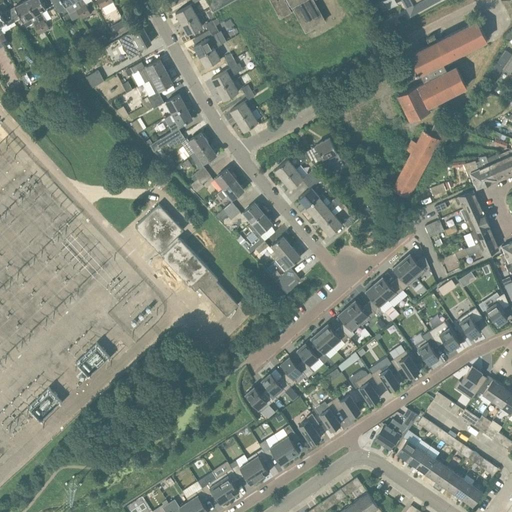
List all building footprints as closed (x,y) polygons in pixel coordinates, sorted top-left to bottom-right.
[(39,34),(44,31),(40,24),(27,0),(26,0),(8,10),(14,21),(21,17),(26,26),(33,22),(39,34)] [(48,11),(55,8),(51,0),(27,0),(40,24),(44,31),(49,29),(45,22),(46,21),(41,12),(46,9),(48,11)] [(69,12),(76,9),(81,6),(77,0),(51,0),(55,8),(57,11),(66,7),(69,12)] [(83,0),(77,0),(81,6),(86,16),(91,14),(83,0)] [(97,0),(102,8),(109,5),(105,0),(97,0)] [(233,0),(211,0),(216,8),(233,0)] [(256,0),(269,22),(310,0),(318,0),(331,23),(283,49),(296,73),(361,38),(355,27),(352,29),(351,27),(360,22),(348,0),(256,0)] [(397,0),(386,0),(391,10),(400,5),(397,0)] [(403,0),(411,13),(434,0),(403,0)] [(176,12),(182,23),(197,15),(191,4),(176,12)] [(81,6),(76,9),(81,19),(86,16),(81,6)] [(0,38),(4,45),(9,43),(0,26),(6,23),(7,25),(14,21),(8,10),(2,14),(0,10),(0,38)] [(188,34),(203,26),(197,15),(182,23),(188,34)] [(233,25),(230,19),(224,22),(227,28),(233,25)] [(209,29),(216,26),(213,20),(206,24),(209,29)] [(420,84),(402,93),(397,95),(409,118),(413,116),(431,107),(429,103),(467,85),(457,65),(448,69),(444,60),(487,39),(477,20),(437,40),(434,34),(426,38),(429,44),(416,51),(411,54),(425,82),(420,84)] [(393,28),(390,22),(385,25),(387,30),(393,28)] [(216,26),(209,29),(212,35),(219,31),(216,26)] [(118,39),(129,59),(143,52),(141,48),(151,42),(143,28),(135,33),(134,30),(118,39)] [(97,47),(108,41),(105,35),(94,41),(97,47)] [(200,56),(215,47),(209,37),(194,45),(200,56)] [(206,67),(221,58),(215,47),(200,56),(206,67)] [(79,49),(69,55),(73,63),(83,57),(79,49)] [(502,67),(511,55),(506,50),(497,63),(502,67)] [(227,62),(234,58),(231,53),(224,56),(227,62)] [(218,89),(237,78),(233,80),(230,76),(243,69),(239,62),(237,64),(234,58),(227,62),(230,68),(212,78),(218,89)] [(149,81),(167,71),(160,59),(145,67),(142,62),(131,67),(134,73),(138,71),(145,83),(149,81)] [(133,73),(130,68),(125,70),(128,76),(133,73)] [(86,76),(89,81),(93,86),(104,79),(98,69),(86,76)] [(159,90),(173,83),(167,71),(149,81),(151,86),(155,92),(147,97),(141,100),(144,105),(150,101),(150,102),(161,96),(158,91),(159,90)] [(237,78),(218,89),(224,99),(242,89),(242,88),(237,78)] [(132,88),(128,81),(122,84),(127,91),(132,88)] [(242,89),(245,94),(251,90),(248,84),(242,88),(242,89)] [(251,90),(245,94),(248,99),(255,95),(251,90)] [(501,99),(505,103),(511,97),(511,93),(510,92),(501,99)] [(172,114),(186,106),(179,94),(165,102),(172,114)] [(279,114),(285,111),(277,95),(271,98),(279,114)] [(161,96),(150,102),(153,108),(164,102),(161,96)] [(237,120),(251,111),(245,101),(230,110),(237,120)] [(181,127),(180,125),(192,118),(186,106),(172,114),(175,120),(168,123),(172,131),(168,134),(161,138),(165,144),(172,140),(182,133),(179,128),(181,127)] [(251,111),(237,120),(244,131),(258,121),(251,111)] [(146,127),(140,117),(132,123),(138,132),(146,127)] [(495,127),(508,132),(510,126),(498,121),(495,127)] [(413,188),(432,153),(436,146),(442,149),(452,131),(436,122),(430,134),(423,130),(416,142),(411,139),(406,149),(411,152),(396,179),(397,179),(392,189),(408,198),(413,188)] [(201,132),(188,141),(190,144),(185,147),(190,155),(192,154),(196,151),(209,143),(201,132)] [(182,133),(172,140),(169,141),(168,142),(171,147),(172,147),(175,145),(181,142),(186,139),(182,133)] [(335,148),(336,147),(331,137),(316,145),(316,146),(312,148),(304,152),(308,157),(314,164),(323,159),(326,165),(340,158),(335,148)] [(204,163),(207,161),(216,154),(209,143),(196,151),(192,154),(201,168),(194,173),(198,178),(207,171),(202,164),(203,163),(204,163)] [(507,173),(511,171),(511,153),(510,150),(499,155),(501,159),(507,173)] [(304,161),(308,157),(304,152),(303,151),(297,154),(304,161)] [(496,178),(507,173),(501,159),(499,155),(498,155),(498,153),(487,158),(489,164),(496,180),(497,179),(496,178)] [(170,168),(173,166),(174,165),(165,155),(164,156),(161,159),(170,168)] [(487,184),(496,180),(489,164),(487,158),(486,158),(485,156),(478,157),(480,160),(476,162),(479,169),(480,168),(487,184)] [(275,169),(283,179),(296,168),(288,159),(275,169)] [(477,188),(487,184),(480,168),(479,169),(476,162),(475,162),(475,161),(464,163),(464,161),(458,161),(459,167),(463,166),(466,173),(470,172),(477,188)] [(223,188),(235,178),(227,168),(214,178),(223,188)] [(291,188),(302,179),(303,177),(296,168),(283,179),(291,188)] [(302,179),(306,184),(317,175),(312,169),(303,177),(302,179)] [(207,171),(198,178),(191,183),(196,191),(204,185),(202,183),(212,176),(207,171)] [(359,174),(353,178),(357,185),(364,182),(363,182),(359,174)] [(298,198),(306,207),(320,196),(312,187),(321,179),(317,175),(306,184),(310,188),(298,198)] [(160,190),(168,181),(165,177),(156,186),(160,190)] [(223,199),(228,195),(231,199),(244,189),(235,178),(223,188),(218,193),(223,199)] [(445,182),(447,188),(453,186),(451,180),(445,182)] [(443,182),(430,187),(433,195),(446,190),(443,182)] [(334,200),(338,197),(331,189),(327,192),(334,200)] [(462,209),(478,201),(473,189),(462,194),(457,196),(458,197),(455,198),(458,205),(460,204),(462,209)] [(306,207),(314,216),(327,205),(320,196),(306,207)] [(338,197),(334,200),(340,207),(344,204),(338,197)] [(227,214),(236,206),(232,201),(223,209),(227,214)] [(447,207),(445,202),(445,201),(434,206),(437,212),(447,207)] [(469,219),(484,213),(484,212),(483,212),(478,201),(462,209),(463,209),(460,210),(465,221),(469,219)] [(251,222),(264,212),(255,202),(243,212),(251,222)] [(238,303),(216,279),(218,278),(208,268),(177,235),(183,229),(159,203),(135,225),(190,284),(195,289),(199,285),(227,314),(238,303)] [(314,216),(322,226),(335,215),(327,205),(314,216)] [(236,206),(227,214),(231,219),(241,211),(236,206)] [(261,235),(262,234),(261,232),(272,223),(264,212),(251,222),(248,225),(258,237),(247,246),(252,251),(253,250),(255,248),(265,240),(261,235)] [(474,231),(489,224),(484,213),(469,219),(465,221),(468,227),(470,226),(472,230),(474,230),(474,231)] [(353,214),(343,222),(347,227),(357,219),(353,214)] [(335,215),(322,226),(330,235),(343,224),(335,215)] [(439,219),(425,225),(430,236),(444,230),(439,219)] [(478,243),(493,236),(489,225),(489,224),(474,231),(474,230),(472,230),(473,232),(464,235),(468,242),(476,238),(478,243)] [(447,236),(457,231),(454,225),(445,230),(447,236)] [(270,253),(275,260),(292,246),(283,235),(271,246),(274,250),(270,253)] [(480,248),(478,249),(481,256),(499,248),(493,236),(478,243),(480,248)] [(265,240),(255,248),(259,253),(269,245),(265,240)] [(511,241),(502,246),(508,261),(511,260),(511,241)] [(291,267),(290,266),(301,256),(292,246),(275,260),(286,271),(279,277),(284,281),(290,289),(299,281),(289,269),(291,267)] [(465,248),(454,253),(457,259),(467,254),(465,248)] [(401,260),(414,275),(423,268),(425,270),(429,267),(424,255),(417,261),(410,252),(401,260)] [(406,282),(414,275),(401,260),(392,267),(400,276),(395,280),(403,289),(408,285),(406,282)] [(403,289),(395,280),(390,284),(383,276),(374,283),(387,299),(395,291),(397,294),(403,289)] [(458,279),(462,284),(467,281),(463,276),(458,279)] [(502,280),(504,284),(504,285),(511,281),(509,276),(502,280)] [(378,306),(387,299),(374,283),(365,291),(372,299),(368,304),(375,313),(381,308),(378,306)] [(484,305),(497,325),(507,318),(507,317),(506,317),(501,309),(509,304),(508,302),(503,292),(484,305)] [(375,313),(368,304),(363,308),(355,299),(347,307),(360,322),(368,315),(370,317),(375,313)] [(457,318),(471,338),(481,331),(480,330),(480,331),(474,322),(483,317),(475,306),(457,318)] [(360,322),(347,307),(338,314),(345,323),(340,327),(346,334),(348,336),(349,338),(354,333),(353,332),(351,329),(360,322)] [(428,331),(438,345),(444,341),(450,350),(460,343),(448,327),(447,324),(444,320),(428,331)] [(346,334),(340,327),(335,331),(328,323),(319,330),(332,345),(341,338),(343,341),(348,336),(346,334)] [(324,353),(332,345),(319,330),(310,338),(318,346),(313,350),(319,357),(321,360),(326,355),(324,353)] [(426,338),(416,345),(420,350),(422,353),(429,364),(439,357),(438,357),(433,349),(438,345),(428,331),(423,334),(426,338)] [(78,361),(91,375),(112,356),(98,341),(78,361)] [(319,357),(313,350),(306,342),(297,349),(304,358),(296,364),(302,371),(304,374),(311,368),(309,366),(319,357)] [(357,351),(361,356),(366,352),(363,348),(357,351)] [(410,377),(420,371),(406,350),(391,360),(398,370),(403,367),(410,377)] [(350,355),(353,360),(359,356),(355,351),(350,355)] [(302,371),(296,364),(289,356),(281,363),(288,372),(282,376),(291,386),(296,381),(294,378),(302,371)] [(470,388),(468,391),(474,395),(481,385),(476,381),(481,373),(482,373),(482,372),(472,365),(461,382),(470,388)] [(371,374),(378,383),(383,380),(390,391),(400,384),(388,367),(379,374),(376,370),(371,374)] [(291,386),(282,376),(277,380),(270,372),(261,380),(268,388),(274,395),(283,388),(285,390),(291,386)] [(378,383),(371,374),(370,372),(355,382),(370,404),(380,398),(373,387),(378,383)] [(478,390),(492,400),(502,385),(493,379),(492,379),(487,376),(481,385),(478,390)] [(492,400),(502,406),(511,392),(502,385),(492,400)] [(29,406),(43,420),(63,400),(50,386),(29,406)] [(274,395),(268,388),(261,394),(254,386),(245,394),(258,409),(268,400),(270,403),(277,397),(274,395)] [(502,406),(511,413),(511,411),(511,392),(502,406)] [(332,400),(339,410),(344,407),(351,417),(361,411),(349,394),(340,400),(337,397),(332,400)] [(339,410),(332,400),(327,404),(329,408),(320,414),(331,431),(341,424),(334,414),(339,410)] [(401,440),(418,415),(408,408),(403,415),(406,417),(402,424),(393,418),(388,425),(385,423),(375,438),(390,449),(397,438),(401,440)] [(311,444),(321,438),(314,427),(319,423),(312,413),(307,417),(308,419),(299,426),(311,444)] [(424,427),(427,430),(432,422),(429,420),(424,427)] [(494,420),(491,425),(502,429),(504,424),(494,420)] [(427,430),(430,432),(436,424),(432,422),(427,430)] [(278,439),(290,458),(300,451),(299,450),(293,441),(298,438),(291,427),(285,431),(287,433),(278,439)] [(490,437),(493,439),(498,431),(495,429),(490,437)] [(498,431),(493,439),(496,441),(501,433),(498,431)] [(443,440),(446,442),(451,435),(448,433),(443,440)] [(446,442),(449,444),(454,437),(451,435),(446,442)] [(396,453),(406,460),(416,445),(407,438),(396,453)] [(261,447),(268,458),(274,454),(279,462),(279,463),(280,464),(290,458),(278,439),(269,445),(267,443),(261,447)] [(406,460),(416,466),(426,452),(416,445),(406,460)] [(462,453),(465,455),(470,448),(467,446),(462,453)] [(248,459),(260,477),(270,471),(269,469),(268,470),(263,461),(268,458),(261,447),(255,451),(257,453),(248,459)] [(470,448),(465,455),(468,458),(473,450),(470,448)] [(416,466),(425,473),(435,458),(426,452),(416,466)] [(425,473),(434,479),(444,465),(435,458),(425,473)] [(231,467),(238,477),(244,474),(249,482),(250,484),(260,477),(248,459),(238,465),(237,463),(231,467)] [(480,466),(483,468),(488,461),(485,459),(480,466)] [(488,461),(483,468),(486,470),(492,463),(488,461)] [(434,479),(444,486),(454,471),(444,465),(434,479)] [(217,478),(230,497),(239,491),(238,489),(233,481),(238,477),(231,467),(225,471),(226,472),(217,478)] [(444,486),(453,492),(463,477),(454,471),(444,486)] [(357,477),(354,479),(359,486),(362,484),(357,477)] [(453,492),(462,499),(473,484),(463,477),(453,492)] [(201,486),(208,497),(213,493),(219,502),(220,504),(230,497),(217,478),(208,484),(207,482),(201,486)] [(473,484),(462,499),(472,505),(482,491),(473,484)] [(187,498),(196,511),(206,511),(209,510),(208,509),(203,500),(208,497),(201,486),(195,490),(196,492),(187,498)] [(338,490),(343,498),(346,496),(341,488),(338,490)] [(340,500),(343,498),(338,490),(335,492),(340,500)] [(358,499),(367,511),(370,511),(378,507),(368,492),(358,499)] [(171,506),(174,511),(196,511),(187,498),(178,504),(177,502),(171,506)] [(353,511),(367,511),(358,499),(349,506),(353,511)] [(319,503),(324,511),(327,509),(322,501),(319,503)] [(320,511),(322,511),(324,511),(319,503),(316,505),(320,511)]
